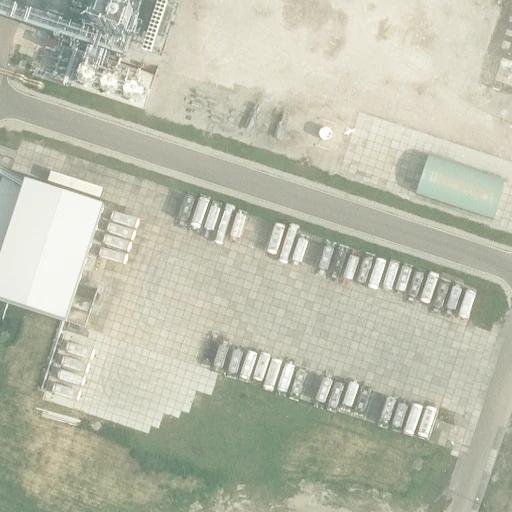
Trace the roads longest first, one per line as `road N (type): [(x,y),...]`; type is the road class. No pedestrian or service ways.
road 1 (unknown): [(511,380),(132,272)]
road 2 (unknown): [(268,85),(336,40),(380,32),(429,62),(439,142)]
